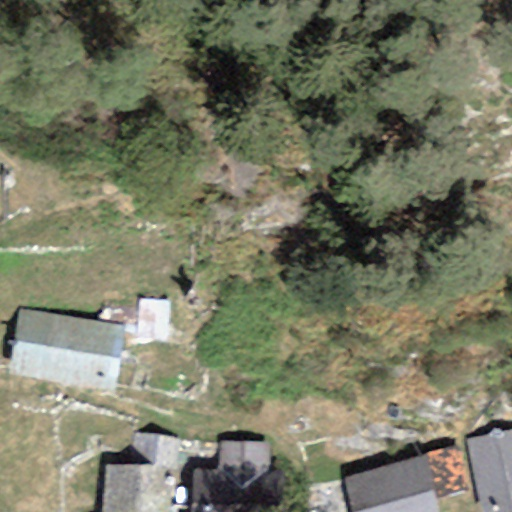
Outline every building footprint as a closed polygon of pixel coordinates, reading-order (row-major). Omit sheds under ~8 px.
[(22,308),(7,378),(114,399),(128,330),(22,308)] [(511,511),(511,435),(469,443),(482,511),(511,511)] [(164,511),(169,463),(108,458),(103,511),(164,511)] [(435,511),(424,459),(345,476),(352,511),(435,511)] [(286,511),(285,464),(198,466),(199,511),(286,511)]
